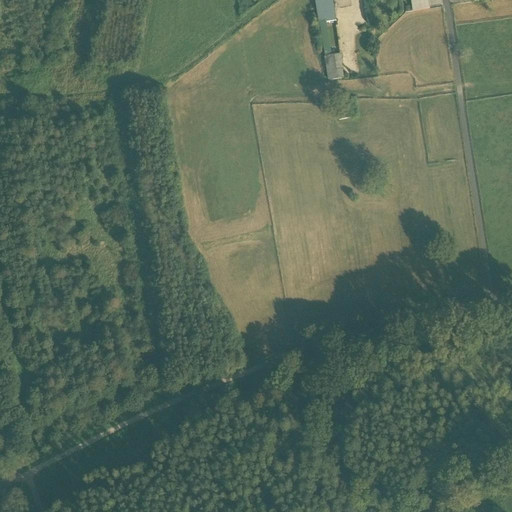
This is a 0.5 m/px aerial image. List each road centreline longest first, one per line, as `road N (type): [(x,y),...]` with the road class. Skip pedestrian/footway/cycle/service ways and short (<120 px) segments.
road 1 (track): [(26,476),(319,340),(511,295)]
road 2 (track): [(492,301),(449,12)]
